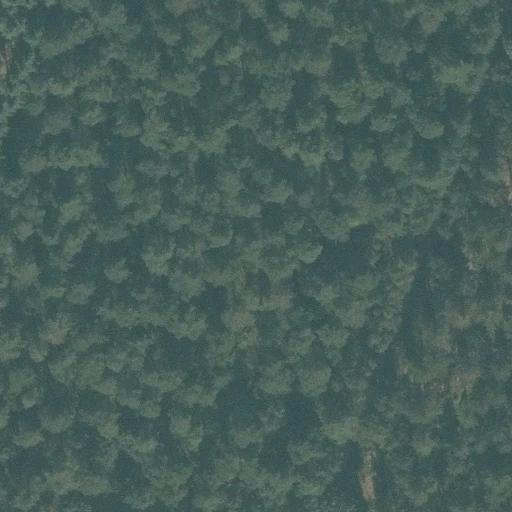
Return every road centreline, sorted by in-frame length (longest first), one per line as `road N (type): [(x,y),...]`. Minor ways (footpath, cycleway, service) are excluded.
road 1 (track): [(511,0),(318,511)]
road 2 (track): [(186,511),(40,453),(0,447)]
road 3 (track): [(0,151),(58,0)]
